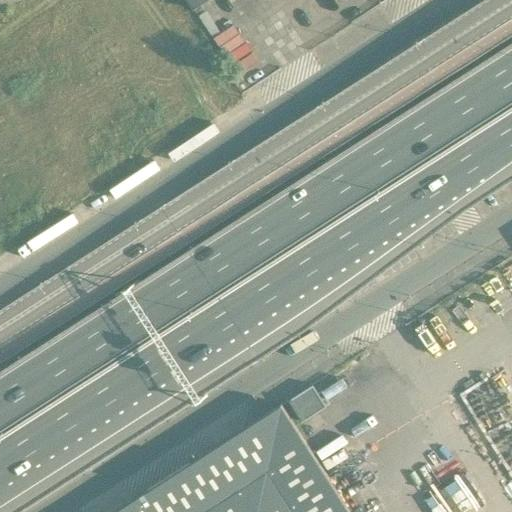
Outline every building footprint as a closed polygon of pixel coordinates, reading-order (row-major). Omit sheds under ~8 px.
[(184,0),(191,10),(206,0),(184,0)] [(186,18),(160,33),(205,108),(231,93),(186,18)] [(507,281),(496,288),(502,298),(503,297),(511,309),(511,265),(501,273),(507,281)] [(388,386),(380,374),(364,349),(310,385),(310,386),(288,401),(301,421),(330,402),(340,417),(388,386)] [(349,511),(306,444),(307,444),(281,403),(111,511),(349,511)]
